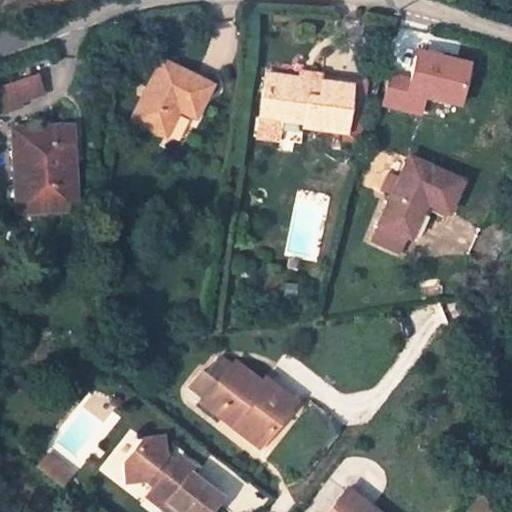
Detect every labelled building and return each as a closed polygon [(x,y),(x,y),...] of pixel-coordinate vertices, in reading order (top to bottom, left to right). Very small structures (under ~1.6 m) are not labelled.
[(462,104),(472,57),(414,44),(408,72),(388,68),(380,104),(422,113),(426,96),(462,104)] [(209,84),(160,59),(130,118),(163,135),(176,108),(193,116),(209,84)] [(365,79),(299,70),(298,78),(297,81),(318,85),(319,81),(348,85),(343,124),(341,123),(340,131),(357,134),(365,79)] [(298,78),(265,73),(260,116),(301,122),(301,118),(341,123),(343,124),(348,85),(319,81),(318,85),(297,81),(298,78)] [(36,74),(0,84),(0,108),(19,102),(17,98),(41,90),(36,74)] [(69,125),(12,126),(16,211),(73,208),(69,125)] [(458,180),(405,156),(373,222),(408,238),(424,203),(444,212),(458,180)] [(265,441),(290,407),(233,364),(203,404),(232,425),(236,420),(265,441)] [(232,425),(260,448),(265,441),(236,420),(232,425)] [(141,439),(122,463),(124,483),(144,481),(152,487),(150,491),(177,511),(204,511),(217,496),(188,474),(193,468),(176,456),(171,461),(164,455),(161,436),(141,439)] [(49,478),(59,466),(46,456),(37,468),(49,478)] [(59,486),(68,474),(59,466),(49,478),(59,486)] [(374,511),(345,488),(326,511),(374,511)] [(177,511),(150,491),(145,497),(164,511),(177,511)]
